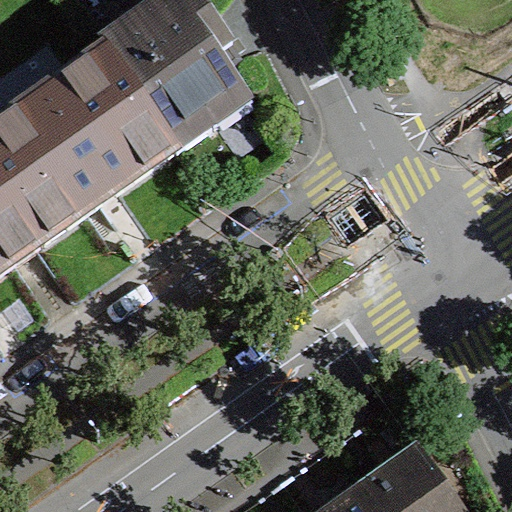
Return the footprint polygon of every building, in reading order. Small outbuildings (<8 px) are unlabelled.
[(241,92),(225,70),(240,60),(200,3),(197,0),(169,0),(140,21),(149,33),(111,60),(116,67),(177,154),(215,128),(206,116),(241,92)] [(116,67),(87,87),(85,84),(8,138),(10,142),(0,149),(0,189),(42,249),(80,222),(176,155),(177,154),(116,67)] [(0,278),(42,249),(0,189),(0,278)] [(460,511),(417,450),(380,477),(361,490),(377,511),(460,511)] [(377,511),(361,490),(329,511),(377,511)]
